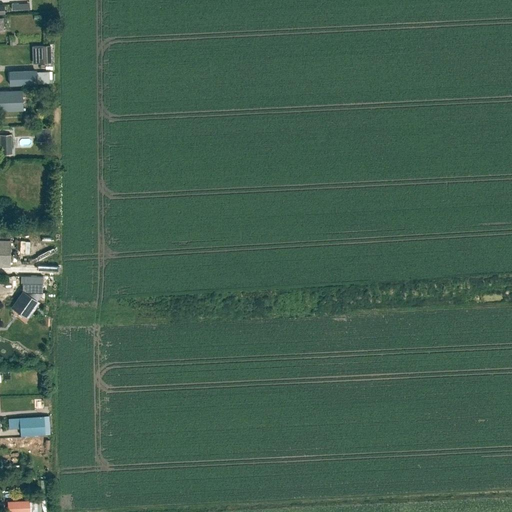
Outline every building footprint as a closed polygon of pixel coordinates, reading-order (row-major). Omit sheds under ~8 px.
[(53,63),(52,45),(43,45),(43,63),(53,63)] [(25,73),(25,85),(50,84),(50,72),(25,73)] [(0,111),(23,111),(22,90),(0,90),(0,111)] [(0,153),(11,153),(10,133),(0,133),(0,153)] [(40,226),(38,247),(44,248),(47,227),(40,226)] [(10,240),(0,239),(0,265),(9,266),(10,240)] [(33,310),(39,302),(25,293),(43,293),(43,283),(23,282),(23,292),(22,292),(23,292),(18,299),(23,302),(17,310),(26,317),(32,309),(33,310)] [(50,434),(49,416),(20,417),(21,435),(50,434)] [(7,511),(28,511),(28,500),(7,500),(7,511)]
